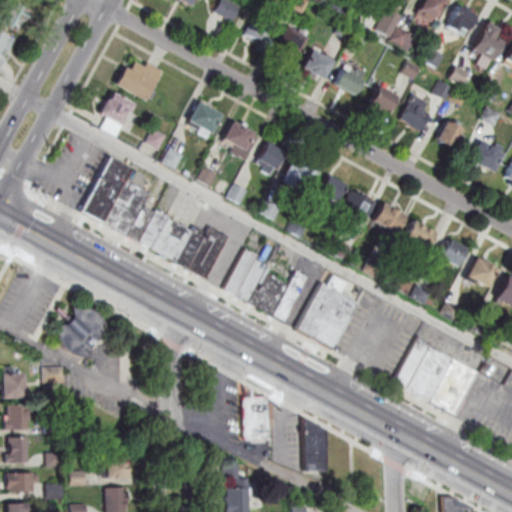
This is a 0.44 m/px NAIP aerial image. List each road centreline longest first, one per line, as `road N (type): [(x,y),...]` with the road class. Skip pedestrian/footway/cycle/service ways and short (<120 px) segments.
road 1 (primary): [(511,493),(69,253)]
road 2 (residential): [(511,230),(86,0)]
road 3 (secondary): [(0,200),(108,11)]
road 4 (secondary): [(79,0),(0,140)]
